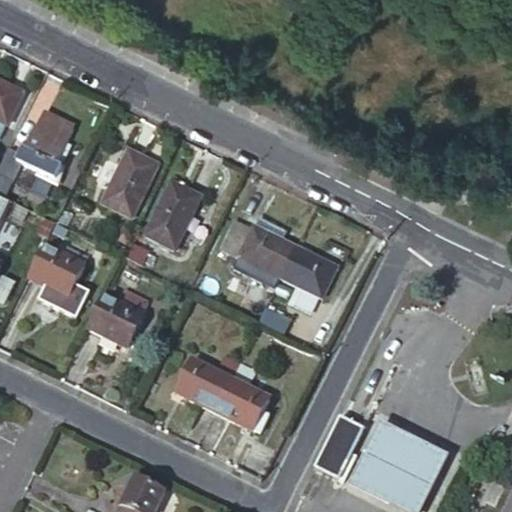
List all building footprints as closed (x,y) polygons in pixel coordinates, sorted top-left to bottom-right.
[(8,128),(24,97),(0,85),(0,142),(0,143),(7,128),(8,128)] [(22,158),(11,152),(0,173),(0,178),(15,186),(24,168),(57,184),(64,171),(58,168),(76,133),(45,118),(28,153),(25,151),(22,158)] [(132,220),(158,169),(129,154),(103,206),(132,220)] [(175,252),(201,201),(172,186),(146,238),(175,252)] [(281,281),(296,250),(283,244),(287,235),(260,221),(256,229),(255,229),(253,232),(236,224),(222,251),(245,263),(240,273),(274,290),(279,279),(281,281)] [(124,260),(143,269),(150,255),(132,246),(124,260)] [(46,250),(30,281),(70,300),(86,270),(84,269),(66,260),(46,250)] [(338,271),(296,250),(281,281),(323,302),(338,271)] [(69,253),(66,260),(84,269),(88,262),(69,253)] [(105,299),(89,330),(129,351),(145,319),(143,319),(150,306),(125,293),(118,306),(105,299)] [(267,310),(260,325),(284,337),(292,323),(267,310)] [(177,395),(216,415),(240,366),(223,358),(214,374),(192,363),(177,395)] [(240,366),(216,415),(261,437),(269,420),(263,417),(270,402),(248,391),(256,374),(240,366)] [(365,433),(340,421),(316,470),(340,482),(365,433)] [(407,511),(422,511),(449,457),(406,434),(384,423),(352,485),(380,500),(407,511)] [(137,481),(120,511),(156,511),(165,495),(137,481)]
